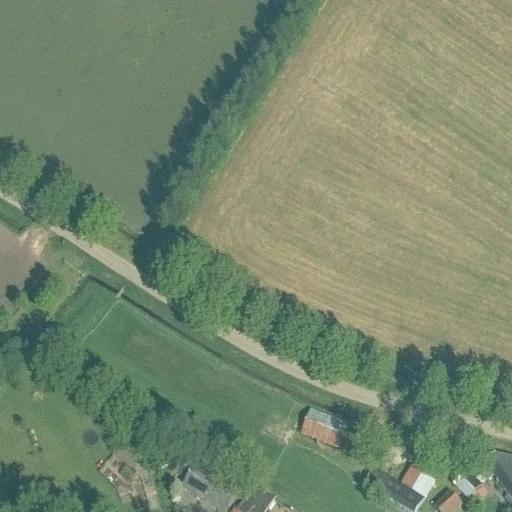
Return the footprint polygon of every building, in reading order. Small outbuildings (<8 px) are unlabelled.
[(300,439),(338,454),(348,428),(309,414),(300,439)] [(498,486),(511,506),(511,462),(493,459),(484,467),(498,486)] [(227,511),(237,498),(179,462),(166,481),(216,511),(227,511)] [(400,489),(372,469),(362,484),(400,511),(418,511),(435,490),(412,473),(400,489)] [(467,478),(452,490),(467,506),(482,494),(467,478)] [(266,511),(296,511),(303,496),(277,485),(266,511)] [(457,511),(461,509),(450,497),(432,511),(457,511)]
